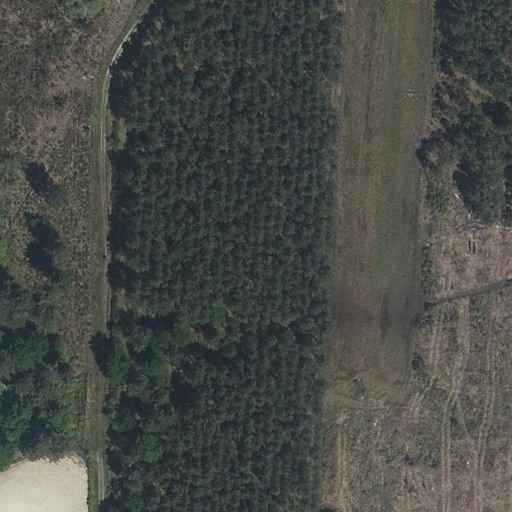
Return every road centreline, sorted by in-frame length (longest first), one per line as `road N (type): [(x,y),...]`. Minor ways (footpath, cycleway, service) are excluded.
road 1 (track): [(98,511),(105,100),(147,0)]
road 2 (track): [(341,0),(317,511)]
